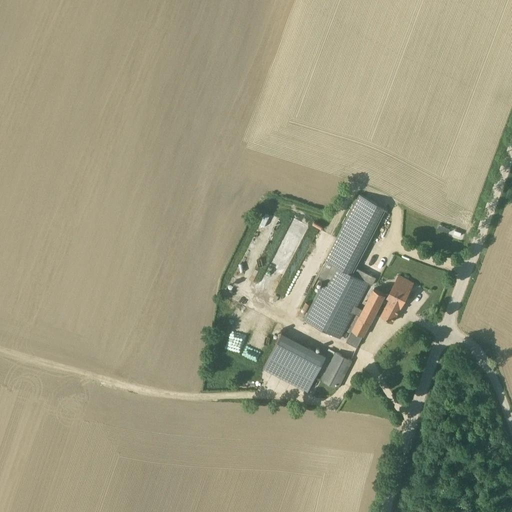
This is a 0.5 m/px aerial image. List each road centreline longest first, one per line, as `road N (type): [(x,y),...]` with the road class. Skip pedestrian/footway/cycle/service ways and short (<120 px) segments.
road 1 (unclassified): [(441,329),(511,145)]
road 2 (unclassified): [(388,511),(441,329)]
road 3 (unclassified): [(511,424),(486,352),(441,329)]
